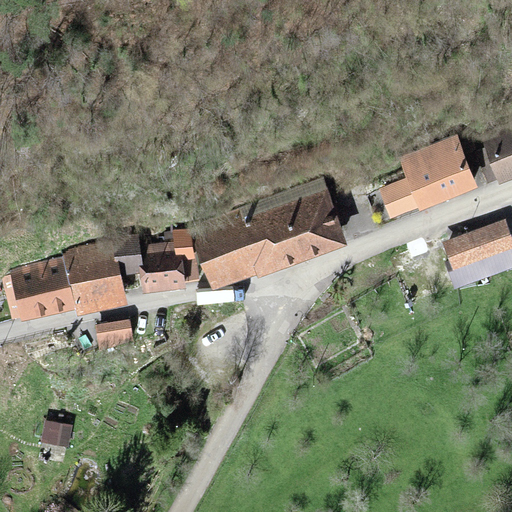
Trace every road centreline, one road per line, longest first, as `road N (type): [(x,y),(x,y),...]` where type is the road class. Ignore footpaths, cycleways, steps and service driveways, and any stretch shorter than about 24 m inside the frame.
road 1 (residential): [(294,275),(0,337)]
road 2 (residential): [(175,511),(294,275)]
road 3 (residential): [(294,275),(511,182)]
